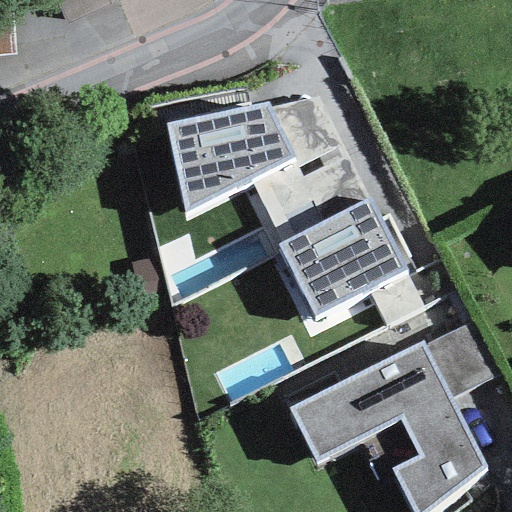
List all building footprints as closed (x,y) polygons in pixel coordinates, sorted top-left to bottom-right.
[(11,0),(0,0),(0,45),(14,45),(11,0)] [(115,0),(56,0),(66,21),(115,1),(115,0)] [(317,94),(166,122),(185,213),(249,181),(280,243),(277,246),(314,318),(408,270),(317,94)] [(455,398),(494,389),(482,338),(443,347),(455,398)] [(421,343),(292,408),(317,463),(400,420),(420,457),(392,469),(413,511),(435,511),(488,470),(421,343)]
